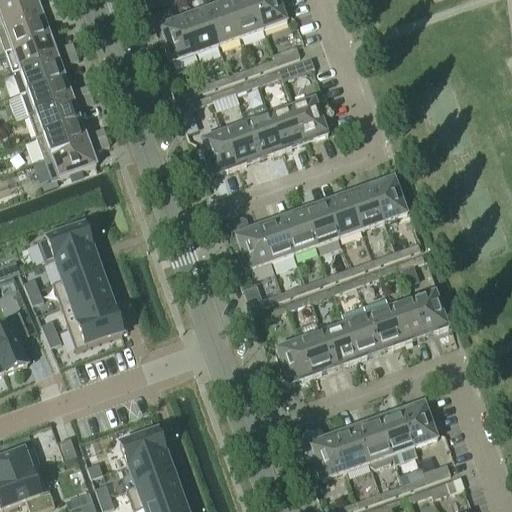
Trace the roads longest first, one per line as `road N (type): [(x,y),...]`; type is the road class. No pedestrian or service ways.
road 1 (residential): [(174,228),(376,154),(318,0)]
road 2 (residential): [(0,432),(219,353)]
road 3 (tertiary): [(174,228),(101,28)]
road 4 (residential): [(252,442),(449,371)]
road 5 (residential): [(505,511),(449,371)]
road 6 (tertiary): [(219,353),(174,228)]
